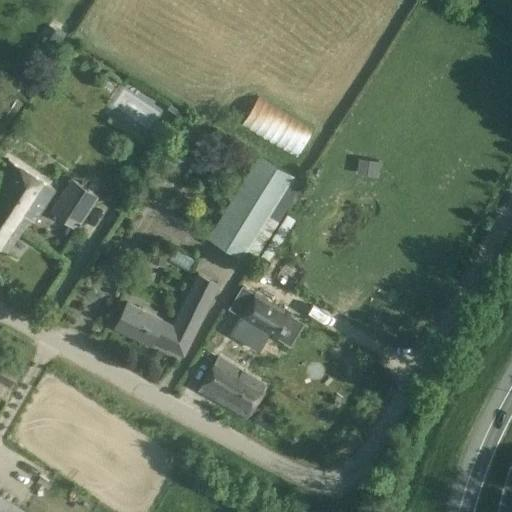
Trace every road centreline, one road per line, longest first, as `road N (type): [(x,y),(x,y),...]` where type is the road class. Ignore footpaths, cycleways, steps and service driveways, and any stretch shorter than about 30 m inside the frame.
road 1 (unclassified): [(511,213),(364,469),(337,486),(317,486),(0,311)]
road 2 (motorway): [(511,399),(465,511)]
